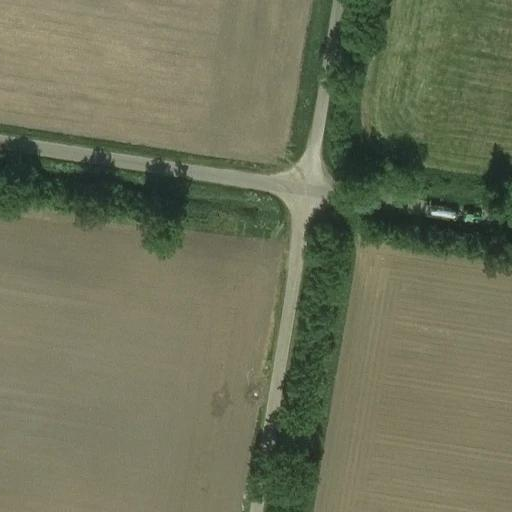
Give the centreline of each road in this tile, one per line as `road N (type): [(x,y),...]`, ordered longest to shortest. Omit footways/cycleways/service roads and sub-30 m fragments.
road 1 (unclassified): [(309,191),(256,511)]
road 2 (unclassified): [(0,143),(309,191)]
road 3 (unclassified): [(309,191),(511,222)]
road 4 (unclassified): [(339,0),(309,191)]
